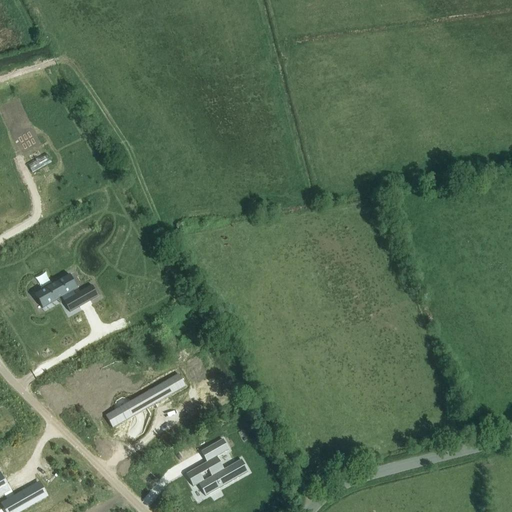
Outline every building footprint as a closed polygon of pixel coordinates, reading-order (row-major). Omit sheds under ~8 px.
[(69,275),(34,295),(42,308),(61,297),(70,313),(98,297),(92,286),(75,295),(73,291),(77,289),(69,275)] [(169,380),(104,417),(112,431),(177,393),(169,380)] [(207,463),(185,475),(193,488),(198,486),(205,498),(248,473),(241,461),(224,471),(216,458),(228,450),(223,440),(201,452),(207,463)] [(0,472),(0,497),(11,492),(0,472)] [(40,482),(0,504),(4,511),(23,511),(49,498),(40,482)]
